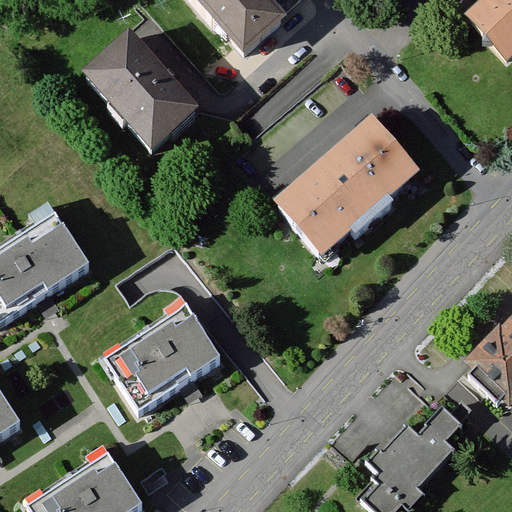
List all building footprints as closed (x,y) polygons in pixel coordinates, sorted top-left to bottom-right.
[(192,0),(243,59),(283,24),(262,0),(192,0)] [(511,68),(511,67),(511,0),(495,0),(470,25),(511,68)] [(148,156),(191,119),(128,46),(85,84),(148,156)] [(416,185),(369,131),(277,211),(324,265),(416,185)] [(0,256),(0,330),(91,269),(57,218),(0,256)] [(104,366),(139,418),(220,364),(185,312),(104,366)] [(511,321),(469,367),(511,407),(511,321)] [(0,446),(23,431),(0,397),(0,446)] [(398,422),(356,466),(363,473),(367,477),(351,494),(369,511),(388,511),(393,507),(397,511),(402,511),(420,494),(411,485),(445,451),(434,440),(448,425),(434,411),(411,435),(398,422)] [(32,511),(142,511),(108,461),(32,511)]
